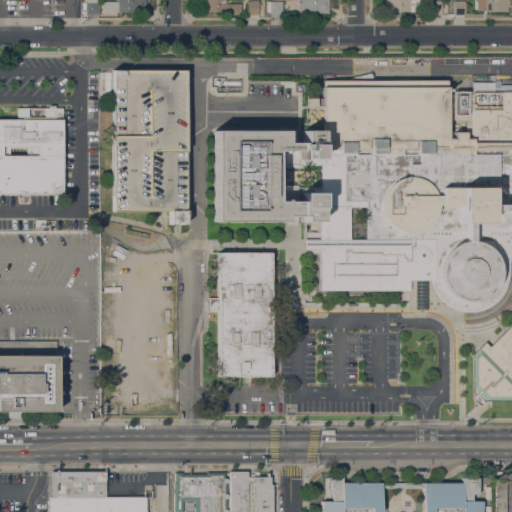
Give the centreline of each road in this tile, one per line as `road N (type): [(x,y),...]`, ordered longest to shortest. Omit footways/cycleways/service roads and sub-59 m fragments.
road 1 (residential): [(511,33),(0,36)]
road 2 (secondary): [(33,446),(292,445)]
road 3 (secondary): [(373,445),(511,444)]
